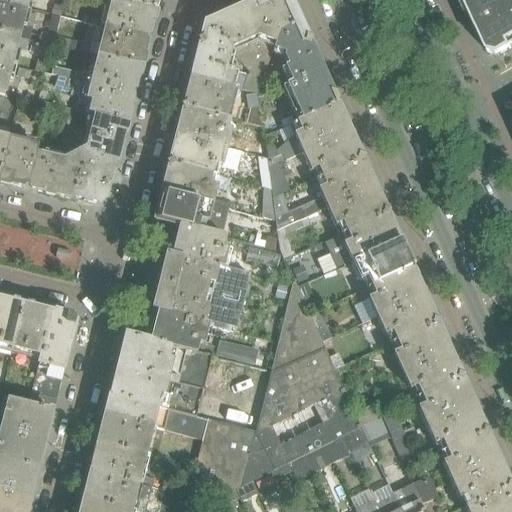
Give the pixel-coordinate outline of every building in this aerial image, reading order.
[(23,28),(27,12),(29,0),(0,0),(0,35),(20,40),(20,39),(29,42),(32,30),(23,28)] [(101,0),(111,3),(153,14),(156,0),(101,0)] [(273,52),(282,32),(299,24),(287,0),(261,0),(204,26),(202,32),(219,36),(231,52),(231,53),(252,79),(260,87),(273,52)] [(511,49),(511,5),(511,6),(508,0),(466,0),(464,1),(478,33),(488,54),(499,57),(511,49)] [(139,69),(153,14),(111,3),(97,58),(139,69)] [(97,28),(99,21),(82,16),(80,24),(97,28)] [(55,35),(60,19),(51,17),(47,33),(55,35)] [(336,107),(299,24),(282,32),(273,52),(285,57),(290,68),(286,70),(293,85),(287,87),(302,122),(336,107)] [(227,119),(234,90),(235,89),(230,87),(233,74),(226,73),(231,53),(231,52),(219,36),(202,32),(183,109),(227,119)] [(0,94),(6,96),(12,70),(20,40),(0,35),(0,94)] [(43,75),(46,60),(35,57),(31,72),(43,75)] [(125,125),(139,69),(97,58),(86,103),(78,101),(75,112),(92,117),(125,125)] [(78,83),(80,76),(53,69),(51,77),(78,83)] [(28,82),(30,74),(17,70),(15,78),(28,82)] [(269,96),(264,89),(260,87),(255,95),(259,100),(269,96)] [(47,106),(44,115),(47,119),(49,118),(62,142),(74,136),(67,126),(65,127),(55,107),(47,105),(47,106)] [(361,161),(345,126),(336,107),(302,122),(286,129),(290,139),(294,137),(302,155),(287,162),(296,181),(311,174),(310,173),(314,171),(319,180),(361,161)] [(224,130),(226,122),(227,119),(183,109),(168,166),(212,177),(213,177),(229,181),(232,171),(241,173),(242,167),(268,173),(266,162),(226,152),(231,131),(224,130)] [(115,164),(125,125),(92,117),(84,149),(84,151),(64,162),(72,181),(77,182),(72,201),(73,200),(97,206),(103,202),(111,173),(113,166),(115,164)] [(72,123),(67,126),(74,136),(77,140),(82,136),(72,123)] [(72,181),(64,162),(34,155),(35,150),(27,148),(27,145),(18,143),(20,134),(11,132),(9,141),(6,140),(0,165),(0,183),(71,201),(72,201),(77,182),(72,181)] [(286,162),(281,154),(266,160),(269,170),(286,162)] [(386,216),(377,197),(361,161),(319,180),(323,189),(319,191),(319,192),(312,195),(315,202),(288,215),(284,206),(286,205),(282,197),(276,199),(272,201),(274,223),(276,233),(283,230),(299,223),(318,215),(327,210),(335,228),(340,226),(344,234),(359,228),(386,216)] [(210,187),(212,177),(168,166),(154,223),(180,229),(221,240),(228,212),(212,207),(216,189),(210,187)] [(274,223),(272,201),(271,193),(263,191),(260,220),(274,223)] [(302,230),(321,221),(318,215),(299,223),(302,230)] [(410,271),(394,235),(386,216),(359,228),(344,234),(348,243),(343,246),(359,279),(361,283),(366,281),(370,289),(410,271)] [(225,260),(227,251),(222,250),(224,240),(221,240),(180,229),(172,259),(248,278),(249,277),(252,268),(225,260)] [(294,257),(283,230),(276,233),(279,254),(283,262),(294,257)] [(270,251),(273,240),(261,237),(258,248),(270,251)] [(70,254),(57,250),(55,259),(68,262),(70,254)] [(229,335),(234,336),(249,277),(248,278),(172,259),(172,260),(166,259),(152,312),(158,314),(158,317),(208,330),(213,331),(229,335)] [(435,325),(419,290),(410,271),(370,289),(374,299),(369,301),(385,337),(390,335),(395,344),(435,325)] [(281,329),(270,375),(290,380),(301,334),(315,330),(310,318),(309,316),(304,306),(297,290),(293,283),(292,285),(291,287),(285,312),(281,329)] [(313,301),(307,286),(297,290),(304,306),(313,301)] [(0,347),(10,350),(21,308),(20,307),(18,304),(12,302),(8,304),(2,303),(1,301),(0,300),(0,347)] [(55,402),(74,327),(74,325),(71,318),(49,313),(49,312),(48,312),(43,311),(41,313),(35,311),(32,307),(27,306),(23,308),(21,308),(10,350),(41,358),(39,366),(48,368),(46,379),(35,376),(30,395),(55,402)] [(331,340),(318,313),(310,318),(315,330),(322,344),(331,340)] [(202,349),(208,330),(158,317),(156,322),(151,345),(194,356),(197,348),(202,349)] [(460,380),(444,345),(435,325),(395,344),(399,352),(393,355),(411,393),(416,390),(420,399),(460,380)] [(301,334),(290,380),(298,382),(304,395),(338,380),(334,372),(328,359),(323,347),(322,344),(315,330),(301,334)] [(228,341),(229,335),(213,331),(212,337),(228,341)] [(204,386),(210,360),(194,356),(151,345),(125,338),(109,399),(195,420),(201,397),(204,386)] [(338,355),(328,359),(334,372),(344,367),(338,355)] [(338,380),(304,395),(310,410),(316,422),(331,415),(342,439),(359,431),(361,430),(354,416),(338,380)] [(485,435),(469,400),(460,380),(420,399),(424,408),(419,410),(435,447),(441,445),(444,453),(485,435)] [(52,413),(55,402),(30,395),(30,398),(8,393),(5,402),(52,413)] [(146,459),(153,432),(153,430),(163,433),(163,432),(189,439),(201,443),(206,424),(195,420),(109,399),(97,447),(146,459)] [(49,425),(52,413),(5,402),(0,423),(0,461),(38,471),(40,461),(38,458),(41,445),(46,426),(49,425)] [(376,422),(370,408),(354,416),(361,430),(376,422)] [(310,410),(294,417),(312,454),(323,448),(342,439),(331,415),(316,422),(310,410)] [(294,417),(279,424),(297,461),(305,457),(312,454),(294,417)] [(279,424),(264,431),(282,468),(297,461),(279,424)] [(264,431),(248,437),(267,476),(282,468),(264,431)] [(368,448),(359,431),(342,439),(351,456),(368,448)] [(510,489),(494,454),(485,435),(444,453),(449,463),(444,465),(460,502),(465,499),(469,508),(510,489)] [(248,437),(233,444),(252,483),(267,476),(248,437)] [(351,456),(342,439),(323,448),(332,466),(351,456)] [(233,444),(218,451),(237,491),(252,483),(233,444)] [(139,488),(146,459),(97,447),(83,501),(125,511),(141,511),(147,490),(139,488)] [(332,466),(323,448),(312,454),(305,457),(314,474),(332,466)] [(187,500),(183,511),(193,511),(237,491),(218,451),(200,449),(194,470),(187,499),(187,500)] [(296,483),(314,474),(305,457),(288,466),(292,473),(296,483)] [(35,482),(38,471),(0,461),(0,511),(24,511),(28,496),(31,483),(35,482)] [(292,473),(288,466),(270,475),(274,482),(292,473)] [(236,492),(235,492),(241,504),(258,496),(252,484),(236,492)] [(423,511),(420,504),(419,505),(411,486),(391,496),(399,511),(423,511)] [(399,511),(391,496),(387,488),(370,497),(377,511),(399,511)] [(511,511),(511,493),(510,489),(469,508),(471,511),(511,511)] [(238,500),(234,493),(219,500),(223,508),(238,500)] [(377,511),(370,497),(368,493),(350,502),(351,504),(355,511),(377,511)] [(183,511),(187,500),(177,498),(173,511),(183,511)] [(125,511),(83,501),(80,511),(125,511)]
